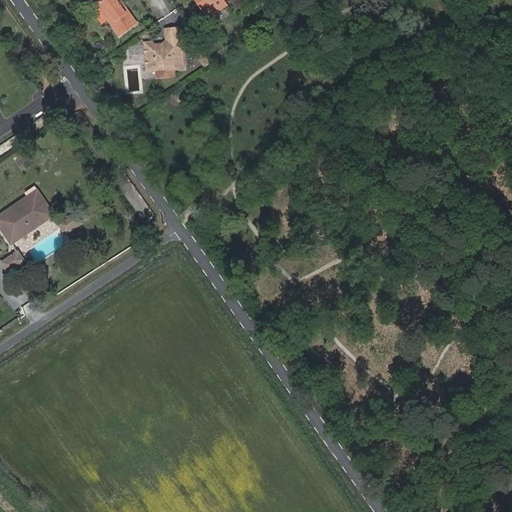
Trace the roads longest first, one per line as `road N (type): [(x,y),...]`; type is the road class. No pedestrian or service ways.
road 1 (unclassified): [(183,228),(381,511)]
road 2 (unclassified): [(20,0),(183,228)]
road 3 (residential): [(183,228),(0,355)]
